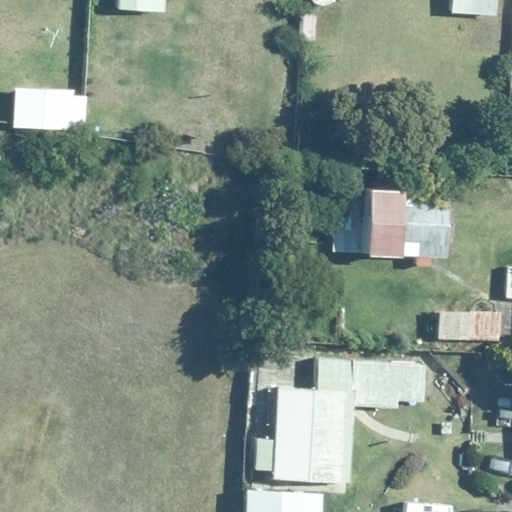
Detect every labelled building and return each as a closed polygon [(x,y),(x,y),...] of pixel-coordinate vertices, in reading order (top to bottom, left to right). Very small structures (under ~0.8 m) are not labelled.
[(163,0),(115,0),(115,10),(162,13),(163,0)] [(498,0),(452,0),(452,13),(497,17),(498,0)] [(74,87),(12,85),(11,129),(85,132),(87,96),(74,95),(74,87)] [(405,192),(367,190),(364,256),(449,259),(451,199),(405,197),(405,192)] [(500,313),(438,311),(437,339),(499,341),(500,313)] [(430,403),(432,364),(315,357),(313,387),(279,385),(276,441),(257,440),(255,470),(274,471),(273,476),(354,481),(358,407),(399,409),(400,402),(430,403)] [(323,511),(324,494),(248,490),(246,511),(323,511)]
